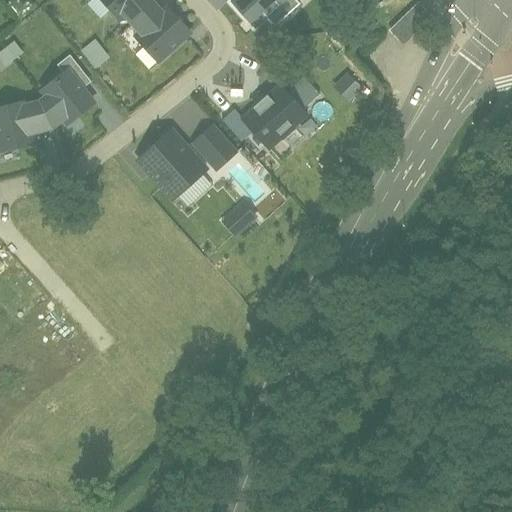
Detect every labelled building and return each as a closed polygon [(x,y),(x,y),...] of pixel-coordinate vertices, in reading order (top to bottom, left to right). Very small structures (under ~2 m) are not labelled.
[(155,61),(189,31),(168,8),(165,11),(155,0),(99,0),(120,23),(124,19),(139,35),(135,38),(155,61)] [(232,0),(230,2),(255,29),(267,18),(275,27),(301,4),(296,0),(232,0)] [(415,1),(385,30),(400,45),(430,16),(415,1)] [(92,39),(78,51),(93,69),(107,57),(92,39)] [(0,49),(0,64),(2,67),(22,53),(12,40),(0,49)] [(19,94),(0,98),(0,150),(29,144),(27,135),(50,130),(64,119),(67,123),(95,101),(66,65),(38,88),(43,93),(35,98),(21,102),(19,94)] [(346,101),(359,88),(344,73),(331,86),(346,101)] [(295,125),(307,115),(282,87),(270,98),(268,95),(253,108),(256,111),(245,121),(255,133),(255,139),(259,144),(266,145),(269,148),(280,138),(282,140),(297,127),(295,125)] [(135,156),(172,199),(232,148),(209,121),(186,140),(173,124),(135,156)] [(238,202),(217,225),(233,239),(253,215),(238,202)]
